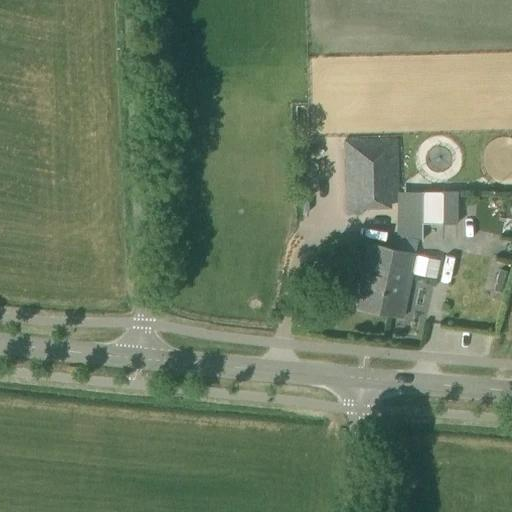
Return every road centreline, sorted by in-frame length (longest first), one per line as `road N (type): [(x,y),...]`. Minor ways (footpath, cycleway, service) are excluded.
road 1 (unclassified): [(144,358),(130,0)]
road 2 (tertiary): [(365,380),(144,358)]
road 3 (tertiary): [(144,358),(0,341)]
road 4 (unclassified): [(365,380),(356,511)]
